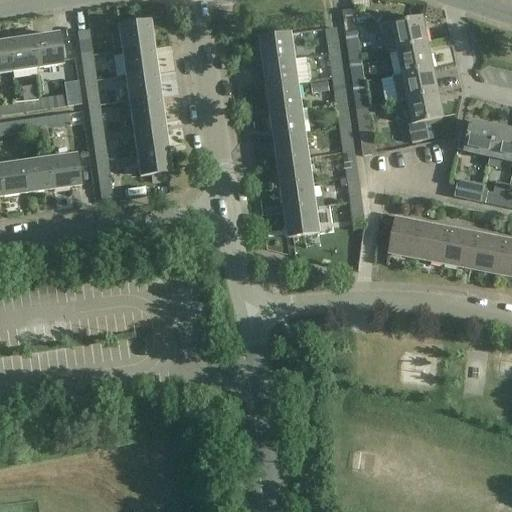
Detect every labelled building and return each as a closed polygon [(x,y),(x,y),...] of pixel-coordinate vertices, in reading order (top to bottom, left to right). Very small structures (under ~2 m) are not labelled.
[(398,52),(428,46),(422,17),(381,25),(388,54),(398,52)] [(123,53),(152,48),(149,26),(120,30),(123,53)] [(328,56),(341,54),(337,31),(325,33),(328,56)] [(80,59),(93,57),(89,32),(77,34),(80,59)] [(349,61),(362,60),(358,34),(345,37),(349,61)] [(38,72),(63,68),(58,38),(34,42),(38,72)] [(264,65),(295,61),(292,38),(261,42),(264,65)] [(34,42),(8,45),(12,75),(38,72),(34,42)] [(8,45),(0,46),(0,77),(12,75),(8,45)] [(428,46),(398,52),(403,76),(433,70),(428,46)] [(156,73),(152,48),(123,53),(126,78),(156,73)] [(341,54),(328,56),(332,81),(344,79),(341,54)] [(93,57),(80,59),(84,84),(96,82),(93,57)] [(365,84),(362,60),(349,61),(353,87),(365,84)] [(295,61),(264,65),(268,90),(298,86),(295,61)] [(433,70),(403,76),(408,101),(438,94),(433,70)] [(159,99),(156,73),(126,78),(130,103),(159,99)] [(348,104),(344,79),(332,81),(333,91),(334,97),(335,106),(348,104)] [(332,81),(310,84),(311,91),(311,94),(325,92),(333,91),(332,81)] [(100,107),(96,82),(84,84),(87,109),(100,107)] [(365,84),(353,87),(356,111),(369,110),(365,84)] [(302,111),(298,86),(268,90),(271,115),(302,111)] [(438,94),(408,101),(413,128),(430,124),(443,121),(438,94)] [(67,96),(42,100),(44,112),(81,107),(79,95),(67,96)] [(163,124),(159,99),(130,103),(133,128),(163,124)] [(42,100),(16,104),(18,116),(44,112),(42,100)] [(0,118),(18,116),(16,104),(0,106),(0,118)] [(348,104),(335,106),(339,129),(351,128),(348,104)] [(103,132),(100,107),(87,109),(91,134),(103,132)] [(369,110),(356,111),(360,134),(372,133),(369,110)] [(302,111),(271,115),(275,138),(305,134),(302,111)] [(79,114),(45,119),(47,132),(82,126),(79,114)] [(47,132),(45,119),(19,123),(21,135),(47,132)] [(19,123),(0,125),(0,138),(21,135),(19,123)] [(166,148),(163,124),(133,128),(136,152),(166,148)] [(430,124),(413,128),(409,128),(413,146),(434,142),(430,124)] [(491,160),(497,130),(472,125),(466,154),(491,160)] [(351,128),(339,129),(342,154),(355,153),(352,138),(353,138),(351,128)] [(511,133),(497,130),(491,160),(490,165),(499,167),(500,162),(511,164),(511,133)] [(107,156),(103,132),(91,134),(94,158),(107,156)] [(313,133),(305,134),(275,138),(278,163),(308,159),(308,157),(316,156),(313,133)] [(372,133),(360,134),(360,137),(361,137),(364,159),(371,158),(376,157),(373,135),(372,135),(372,133)] [(166,148),(136,152),(140,180),(170,176),(166,148)] [(355,153),(342,154),(346,180),(358,178),(355,153)] [(110,181),(107,156),(94,158),(98,185),(111,184),(110,181)] [(312,185),(308,159),(278,163),(282,189),(312,185)] [(51,163),(55,193),(79,190),(75,160),(51,163)] [(51,163),(25,167),(29,197),(55,193),(51,163)] [(29,197),(25,167),(0,170),(4,200),(29,197)] [(358,178),(346,180),(349,204),(362,202),(358,178)] [(481,206),(484,193),(483,193),(484,191),(485,188),(458,182),(454,200),(481,206)] [(312,185),(282,189),(285,213),(315,209),(312,185)] [(508,198),(484,193),(481,206),(505,211),(508,198)] [(350,206),(352,225),(353,231),(365,230),(366,229),(362,202),(349,204),(350,206)] [(315,209),(285,213),(289,240),(319,236),(315,209)] [(417,261),(424,226),(396,221),(390,256),(417,261)] [(424,226),(417,261),(444,266),(451,232),(424,226)] [(451,232),(444,266),(471,272),(478,237),(451,232)] [(504,242),(478,237),(471,272),(497,277),(504,242)] [(511,243),(504,242),(497,277),(511,279),(511,243)]
